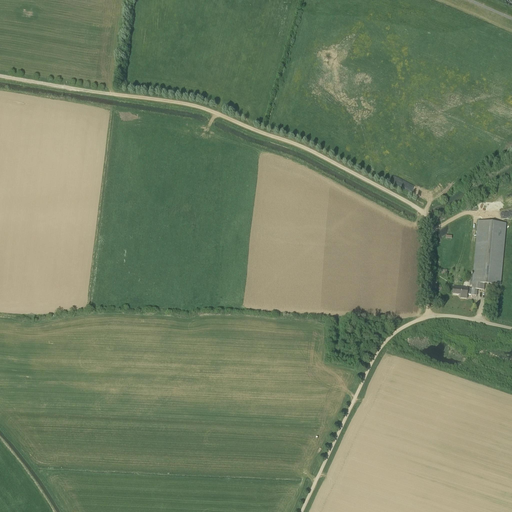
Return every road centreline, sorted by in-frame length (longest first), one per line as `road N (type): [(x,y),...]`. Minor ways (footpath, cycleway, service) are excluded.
road 1 (track): [(0,75),(218,114),(307,148),(418,208),(431,229)]
road 2 (unclassified): [(299,511),(385,340),(428,316),(511,328)]
